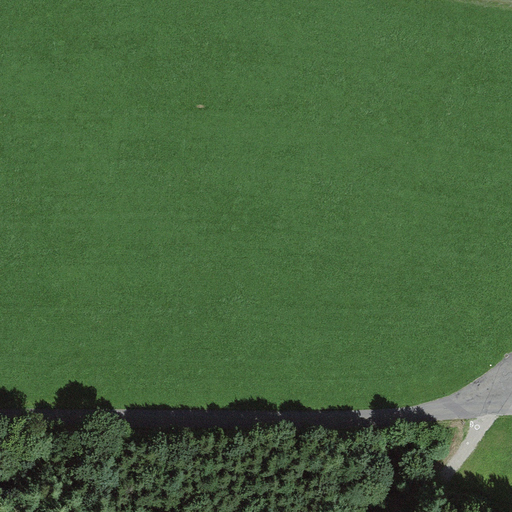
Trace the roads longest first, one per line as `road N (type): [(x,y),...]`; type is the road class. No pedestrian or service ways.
road 1 (unclassified): [(481,407),(375,418),(0,417)]
road 2 (track): [(408,511),(466,445),(481,407)]
